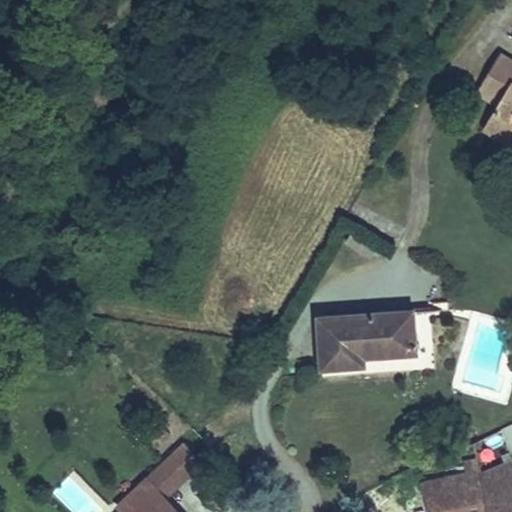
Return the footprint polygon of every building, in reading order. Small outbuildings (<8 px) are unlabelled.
[(99,71),(78,106),(103,122),(114,104),(106,99),(117,82),(99,71)] [(498,106),(485,128),(511,143),(511,86),(510,87),(491,76),(479,95),(498,106)] [(431,311),(320,318),(323,367),(365,365),(365,373),(435,369),(431,311)] [(511,424),(501,430),(511,457),(511,424)] [(209,446),(196,434),(185,444),(198,457),(209,446)] [(183,445),(161,467),(177,484),(200,462),(183,445)] [(485,501),(511,494),(511,459),(480,474),(485,501)] [(487,511),(485,501),(480,474),(478,462),(466,464),(467,476),(422,486),(428,511),(487,511)] [(161,467),(146,481),(163,498),(177,484),(161,467)] [(176,511),(163,498),(146,481),(120,507),(124,511),(176,511)] [(511,511),(511,494),(485,501),(487,511),(511,511)]
